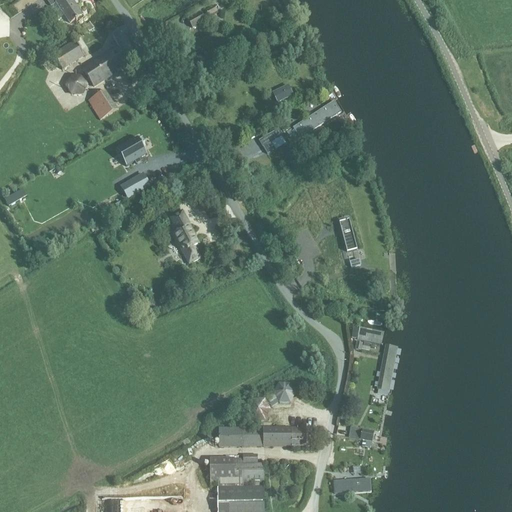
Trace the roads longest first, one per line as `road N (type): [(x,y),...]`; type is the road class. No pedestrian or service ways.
road 1 (unclassified): [(313,511),(341,367),(337,342),(287,299),(115,0)]
road 2 (unclassified): [(415,0),(511,205)]
